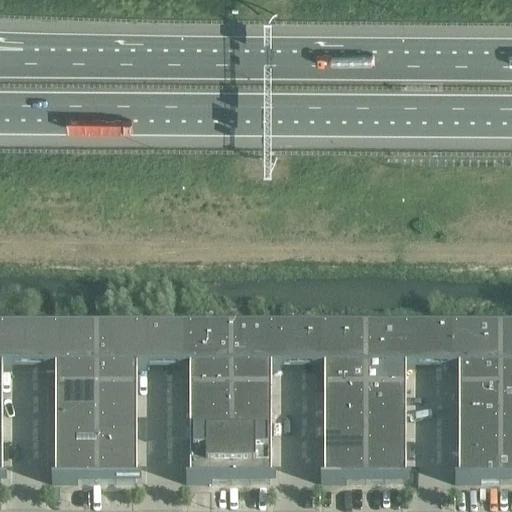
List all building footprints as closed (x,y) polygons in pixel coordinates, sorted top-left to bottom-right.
[(28,375),(28,332),(10,332),(0,332),(0,368),(1,369),(1,375),(10,375),(28,375)] [(96,369),(96,333),(47,332),(28,332),(28,375),(47,375),(56,375),(56,369),(96,369)] [(162,376),(163,333),(145,333),(96,333),(96,369),(136,370),(136,376),(146,376),(162,376)] [(511,333),(500,334),(500,371),(511,370),(511,333)] [(231,371),(231,334),(164,334),(164,372),(190,372),(192,372),(192,371),(231,371)] [(298,372),(298,334),(231,334),(231,371),(270,371),(270,372),(272,372),(298,372)] [(365,371),(365,334),(298,334),(298,372),(315,372),(325,372),(326,372),(326,371),(365,371)] [(432,372),(433,334),(365,334),(365,371),(404,371),(404,372),(406,372),(432,372)] [(500,371),(500,334),(449,334),(433,334),(432,372),(460,372),(460,370),(500,371)] [(56,375),(56,397),(96,397),(96,369),(56,369),(56,375)] [(96,369),(96,397),(136,397),(136,376),(136,370),(96,369)] [(500,395),(500,371),(460,370),(460,372),(460,395),(500,395)] [(511,394),(511,370),(500,371),(500,395),(511,394)] [(231,393),(231,371),(192,371),(192,372),(190,372),(190,393),(231,393)] [(272,393),(272,372),(270,372),(270,371),(231,371),(231,393),(272,393)] [(365,393),(365,371),(326,371),(326,372),(325,372),(324,393),(365,393)] [(406,393),(406,372),(404,372),(404,371),(365,371),(365,393),(406,393)] [(231,416),(231,393),(190,393),(190,416),(231,416)] [(272,416),(272,393),(231,393),(231,416),(272,416)] [(365,416),(365,393),(324,393),(324,416),(365,416)] [(406,416),(406,393),(365,393),(365,416),(406,416)] [(511,417),(511,394),(500,395),(500,417),(511,417)] [(500,417),(500,395),(460,395),(460,417),(500,417)] [(56,397),(56,419),(96,419),(96,397),(56,397)] [(135,419),(136,397),(96,397),(96,419),(135,419)] [(231,438),(231,416),(190,416),(190,438),(231,438)] [(272,438),(272,416),(231,416),(231,438),(272,438)] [(365,438),(365,416),(324,416),(325,438),(365,438)] [(406,439),(406,416),(365,416),(365,438),(406,439)] [(500,440),(500,417),(460,417),(460,440),(500,440)] [(511,440),(511,417),(500,417),(500,440),(511,440)] [(56,419),(56,441),(96,441),(96,419),(56,419)] [(135,441),(135,419),(96,419),(96,441),(135,441)] [(272,438),(231,438),(190,438),(190,486),(212,486),(270,485),(270,486),(272,486),(272,438)] [(365,461),(365,438),(325,438),(325,461),(365,461)] [(406,461),(406,439),(365,438),(365,461),(406,461)] [(500,463),(500,440),(460,440),(460,463),(500,463)] [(511,462),(511,440),(500,440),(500,463),(511,462)] [(56,441),(56,462),(95,463),(96,441),(56,441)] [(135,463),(135,441),(96,441),(95,463),(135,463)] [(365,485),(365,461),(325,461),(324,486),(347,486),(365,485)] [(406,486),(406,461),(365,461),(365,485),(404,485),(404,486),(406,486)] [(95,484),(95,463),(56,462),(56,484),(95,484)] [(511,485),(511,462),(500,463),(500,485),(511,485)] [(135,485),(135,463),(95,463),(95,484),(135,485)] [(500,485),(500,463),(460,463),(460,484),(455,484),(455,486),(481,486),(481,485),(500,485)]
